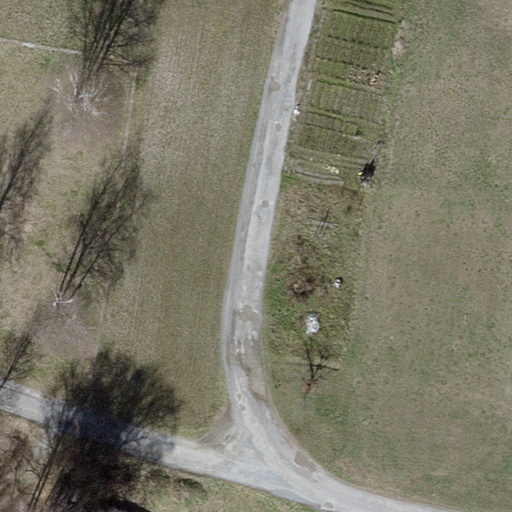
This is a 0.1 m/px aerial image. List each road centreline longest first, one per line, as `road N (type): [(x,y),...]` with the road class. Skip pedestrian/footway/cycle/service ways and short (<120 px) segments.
road 1 (unclassified): [(256,475),(242,357),(244,297),(299,0)]
road 2 (residential): [(256,475),(0,391)]
road 3 (unclassified): [(385,511),(256,475)]
